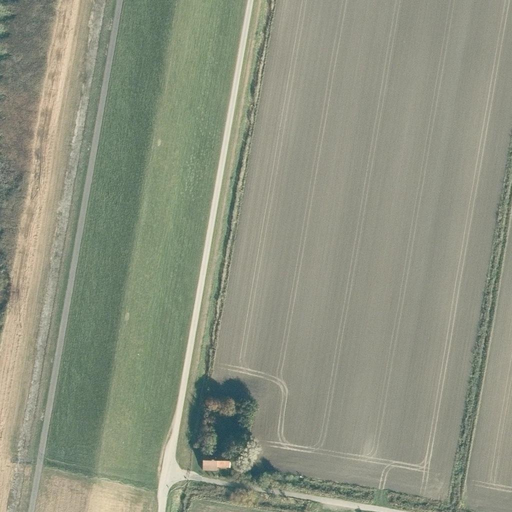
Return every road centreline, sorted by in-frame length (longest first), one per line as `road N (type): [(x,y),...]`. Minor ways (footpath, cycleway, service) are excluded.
road 1 (track): [(111,0),(32,511)]
road 2 (track): [(169,472),(251,0)]
road 3 (unclassified): [(399,511),(232,483)]
